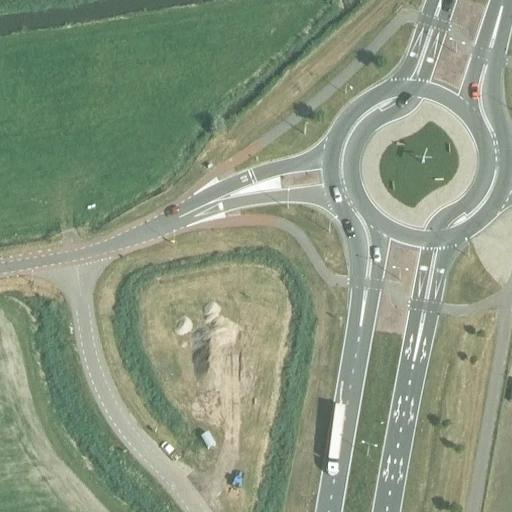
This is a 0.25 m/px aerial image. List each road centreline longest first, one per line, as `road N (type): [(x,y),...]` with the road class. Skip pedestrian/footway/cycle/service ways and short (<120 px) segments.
road 1 (unclassified): [(197,511),(110,410),(90,362),(75,256)]
road 2 (track): [(473,511),(511,302)]
road 3 (primary): [(359,328),(328,511)]
road 4 (tertiary): [(75,256),(228,196)]
road 5 (primary): [(385,511),(416,351)]
road 6 (primary): [(505,153),(489,96),(500,6)]
road 7 (primary): [(418,89),(359,136),(350,161),(357,198)]
road 8 (primary): [(335,196),(358,239),(359,328)]
road 9 (primary): [(428,240),(481,186),(485,145)]
